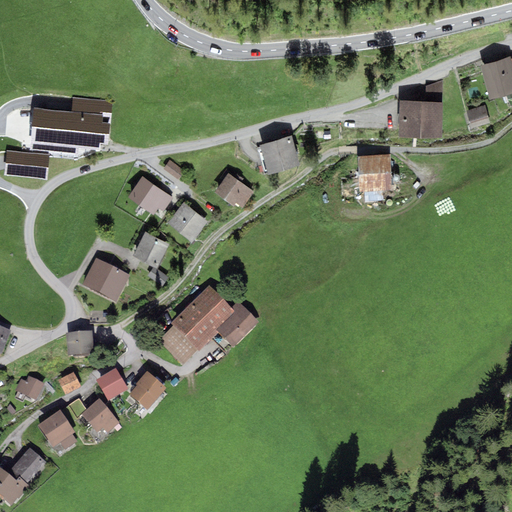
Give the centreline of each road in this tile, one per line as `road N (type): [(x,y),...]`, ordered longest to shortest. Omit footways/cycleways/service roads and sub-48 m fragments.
road 1 (residential): [(511,44),(347,108),(70,174),(46,188),(35,205),(30,246),(67,294),(73,321),(49,337)]
road 2 (track): [(511,124),(474,146),(340,149),(322,158),(221,231),(172,290),(122,328)]
road 3 (secondary): [(147,0),(183,31),(249,50),(397,37),(511,10)]
